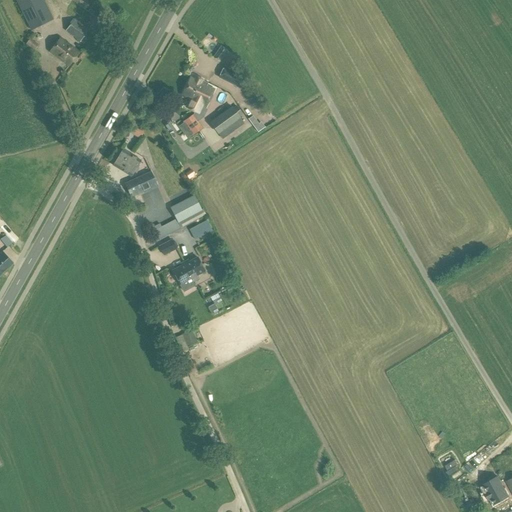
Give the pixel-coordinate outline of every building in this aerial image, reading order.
[(44,0),(15,0),(30,31),(54,20),(44,0)] [(88,0),(71,0),(85,11),(91,2),(88,0)] [(75,19),(65,31),(80,42),(89,30),(75,19)] [(38,45),(29,38),(25,44),(33,51),(38,45)] [(60,38),(49,53),(69,67),(80,52),(60,38)] [(220,47),(214,57),(220,61),(227,51),(220,47)] [(224,67),(219,78),(240,89),(246,78),(224,67)] [(191,78),(182,95),(190,100),(186,108),(199,114),(203,106),(205,107),(214,90),(202,84),(203,81),(196,77),(194,80),(191,78)] [(232,108),(210,123),(217,134),(239,118),(239,117),(242,115),(236,107),(233,109),(232,108)] [(193,115),(184,121),(193,134),(202,128),(193,115)] [(179,134),(172,139),(175,144),(182,139),(179,134)] [(191,149),(181,166),(187,169),(196,152),(191,149)] [(124,150),(114,166),(130,176),(140,160),(124,150)] [(151,171),(126,182),(133,198),(158,188),(151,171)] [(204,215),(194,195),(170,208),(179,223),(181,227),(194,220),(204,215)] [(195,239),(212,231),(206,221),(197,225),(190,229),(195,239)] [(173,240),(161,246),(166,256),(178,249),(173,240)] [(2,252),(0,253),(0,275),(13,263),(2,252)] [(198,258),(185,265),(195,283),(200,281),(198,276),(205,272),(198,258)] [(195,283),(185,265),(173,271),(184,292),(196,285),(195,283)] [(183,335),(176,338),(181,350),(188,347),(183,335)] [(509,498),(498,477),(483,485),(487,492),(484,493),(488,500),(490,499),(494,506),(509,498)]
